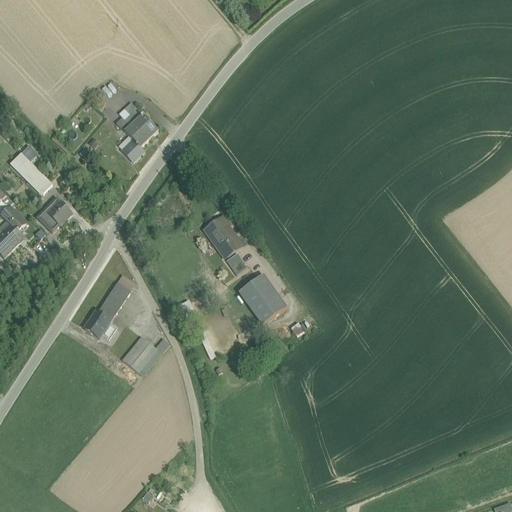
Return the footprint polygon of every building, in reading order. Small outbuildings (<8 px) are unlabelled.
[(99,91),(89,98),(93,103),(102,96),(99,91)] [(136,112),(137,114),(132,119),(131,117),(130,118),(136,125),(143,118),(137,111),(136,112)] [(132,129),(125,135),(133,143),(140,151),(141,150),(158,134),(143,118),(136,125),(132,129)] [(132,129),(123,120),(116,126),(125,135),(132,129)] [(140,151),(133,143),(122,154),(133,165),(144,154),(141,150),(140,151)] [(21,157),(11,166),(43,198),(53,188),(21,157)] [(2,202),(1,202),(0,203),(0,217),(2,220),(11,211),(2,202)] [(54,212),(49,217),(48,217),(48,218),(60,229),(67,222),(66,221),(71,217),(72,217),(61,205),(60,205),(61,205),(54,212)] [(60,229),(48,218),(48,217),(49,217),(54,212),(50,207),(37,221),(53,236),(60,229)] [(27,227),(11,211),(2,220),(7,224),(11,229),(12,228),(19,235),(20,235),(19,234),(27,227)] [(243,248),(223,220),(205,233),(211,241),(213,240),(227,260),(243,248)] [(7,224),(0,230),(0,240),(11,229),(7,224)] [(0,240),(0,257),(4,262),(25,241),(19,235),(12,228),(11,229),(0,240)] [(248,270),(237,256),(227,264),(237,278),(248,270)] [(264,277),(239,295),(263,328),(287,310),(264,277)] [(136,287),(123,278),(118,286),(131,294),(136,287)] [(118,286),(98,315),(111,324),(131,295),(131,294),(118,286)] [(217,298),(210,302),(214,309),(221,305),(217,298)] [(98,315),(96,314),(85,332),(100,342),(111,324),(98,315)] [(291,332),(297,339),(304,334),(299,326),(291,332)] [(201,340),(210,360),(215,358),(206,338),(201,340)] [(158,352),(142,340),(123,363),(139,376),(158,352)]
